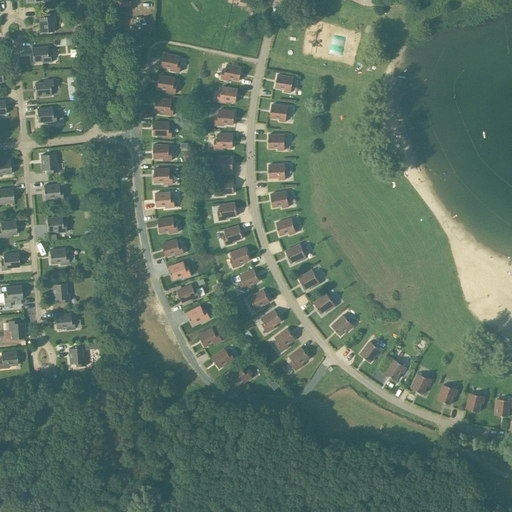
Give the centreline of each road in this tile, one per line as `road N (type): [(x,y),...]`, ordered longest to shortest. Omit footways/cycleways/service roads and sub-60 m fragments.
road 1 (residential): [(137,136),(142,227),(159,289),(214,385),(242,400),(290,402),(332,355)]
road 2 (residential): [(332,355),(268,256),(251,183),(257,85),(281,0)]
road 3 (residential): [(26,146),(43,334)]
road 4 (residential): [(83,0),(93,136)]
road 5 (residential): [(444,425),(404,409),(332,355)]
